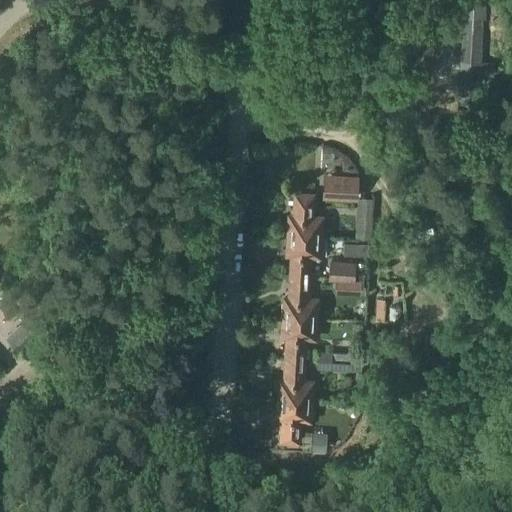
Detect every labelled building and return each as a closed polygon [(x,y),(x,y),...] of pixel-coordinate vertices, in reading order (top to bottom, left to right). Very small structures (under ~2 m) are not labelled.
[(463,17),(484,18),(485,18),(486,3),(463,2),(463,17)] [(425,9),(401,9),(401,26),(425,26),(425,9)] [(483,33),(484,18),(463,17),(462,23),(462,32),(483,33)] [(462,32),(461,47),(483,48),(483,33),(462,32)] [(461,47),(461,62),(482,62),(483,48),(461,47)] [(393,76),(410,76),(410,60),(393,60),(393,76)] [(461,62),(460,76),(482,77),(482,62),(461,62)] [(460,76),(459,91),(481,91),(482,77),(460,76)] [(459,91),(459,105),(481,106),(481,91),(459,91)] [(315,104),(296,104),(296,121),(315,122),(315,104)] [(348,104),(348,124),(361,124),(362,105),(348,104)] [(325,110),(324,122),(335,123),(336,111),(325,110)] [(357,199),(358,179),(359,174),(324,172),(322,197),(357,199)] [(289,234),(321,236),(322,216),(313,216),(314,194),(296,193),(295,215),(290,215),(289,234)] [(358,198),(355,238),(371,239),(374,199),(358,198)] [(292,254),(291,275),(310,277),(311,255),(320,255),(321,236),(289,234),(288,254),(292,254)] [(344,240),(344,252),(368,253),(369,241),(344,240)] [(329,261),(328,277),(355,279),(356,262),(329,261)] [(310,277),(291,275),(289,297),(285,296),(284,316),(317,318),(318,298),(309,297),(310,277)] [(336,279),(336,289),(362,291),(363,280),(336,279)] [(341,298),(340,309),(361,310),(361,300),(341,298)] [(377,299),(376,320),(385,320),(386,300),(377,299)] [(287,336),(286,357),(304,359),(305,337),(316,338),(317,318),(284,316),(283,336),(287,336)] [(31,320),(13,337),(29,353),(46,336),(31,320)] [(438,332),(442,350),(463,346),(459,328),(438,332)] [(317,350),(317,359),(332,360),(332,351),(317,350)] [(280,379),(279,398),(312,400),(313,380),(303,380),(304,359),(286,357),(285,379),(280,379)] [(332,360),(317,359),(317,368),(332,369),(332,360)] [(311,420),(312,400),(279,398),(278,418),(282,419),(281,440),(300,441),(301,419),(311,420)]
